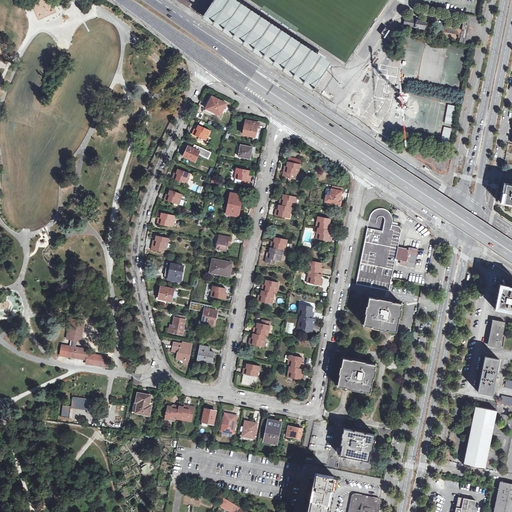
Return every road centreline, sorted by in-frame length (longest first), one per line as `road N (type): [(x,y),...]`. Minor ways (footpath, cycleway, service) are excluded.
road 1 (residential): [(209,61),(135,235),(140,305),(159,377),(221,394)]
road 2 (residential): [(221,394),(313,412),(365,174)]
road 3 (secondary): [(511,252),(256,83)]
road 4 (secondary): [(463,200),(216,47)]
road 5 (primary): [(456,232),(401,511)]
road 6 (residential): [(287,119),(273,143),(221,394)]
road 7 (primary): [(413,511),(469,242)]
road 8 (primary): [(481,181),(511,16)]
road 9 (residential): [(490,0),(461,144),(472,160)]
road 10 (primary): [(504,0),(472,160)]
